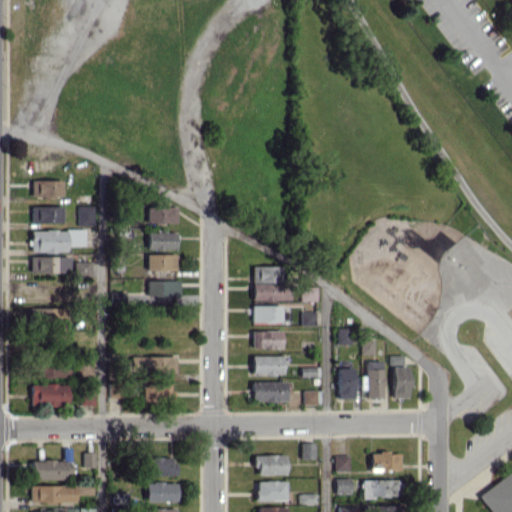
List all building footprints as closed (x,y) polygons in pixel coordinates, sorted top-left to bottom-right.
[(59,179),(28,180),(29,197),(59,197),(59,179)] [(59,222),(59,205),(28,206),(29,222),(59,222)] [(75,225),(91,225),(90,205),(75,205),(75,225)] [(174,223),(174,206),(144,205),(144,222),(174,223)] [(82,230),(28,229),(28,251),(64,252),(64,245),(82,246),(82,230)] [(173,249),(173,232),(145,232),(144,249),(173,249)] [(174,254),(144,253),(144,270),(173,270),(174,254)] [(27,272),(67,272),(67,256),(28,255),(27,272)] [(88,277),(89,261),(74,260),(73,277),(88,277)] [(278,265),(249,266),(249,282),(278,281),(278,265)] [(145,280),(145,300),(167,300),(167,295),(177,294),(177,279),(145,280)] [(249,300),(287,299),(286,282),(249,283),(249,300)] [(298,300),(315,301),(315,286),(298,286),(298,300)] [(279,305),(249,305),(249,322),(279,322),(279,305)] [(65,326),(65,308),(31,307),(30,325),(65,326)] [(298,325),(313,325),(313,311),(298,311),(298,325)] [(334,344),(348,344),(348,327),(334,327),(334,344)] [(279,348),(279,330),(249,330),(249,348),(279,348)] [(371,340),(358,339),(358,353),(371,354),(371,340)] [(400,354),(386,355),(386,364),(401,363),(400,354)] [(173,355),(127,356),(128,372),(174,371),(173,355)] [(249,355),(249,374),(280,374),(280,355),(249,355)] [(68,376),(68,359),(33,360),(33,377),(68,376)] [(75,374),(91,373),(90,359),(75,359),(75,374)] [(379,397),(380,361),(363,360),(363,397),(379,397)] [(390,366),(389,397),(405,397),(406,366),(390,366)] [(334,398),(352,398),(351,367),(334,367),(334,398)] [(249,401),(284,401),(284,381),(249,380),(249,401)] [(64,404),(64,383),(27,384),(27,405),(64,404)] [(140,383),(139,400),(170,400),(170,383),(140,383)] [(92,404),(92,389),(77,389),(77,404),(92,404)] [(314,390),(300,390),(300,404),(314,404),(314,390)] [(312,458),(312,442),(298,442),(297,458),(312,458)] [(92,451),(80,452),(80,467),(92,466),(92,451)] [(398,452),(367,452),(367,470),(398,470),(398,452)] [(252,474),(283,474),(282,454),(252,455),(252,474)] [(347,471),(346,454),(331,455),(331,471),(347,471)] [(142,475),(172,474),(171,456),(142,457),(142,475)] [(28,459),(28,478),(65,479),(65,460),(28,459)] [(511,511),(511,466),(475,492),(489,511),(511,511)] [(332,493),(348,494),(348,478),(332,477),(332,493)] [(358,479),(358,497),(397,496),(397,479),(358,479)] [(253,500),(283,500),(283,480),(253,481),(253,500)] [(143,501),(174,501),(174,482),(142,482),(143,501)] [(27,502),(73,501),(72,484),(27,485),(27,502)] [(90,485),(74,485),(73,494),(89,494),(90,485)] [(313,502),(312,493),(295,494),(296,503),(313,502)]
